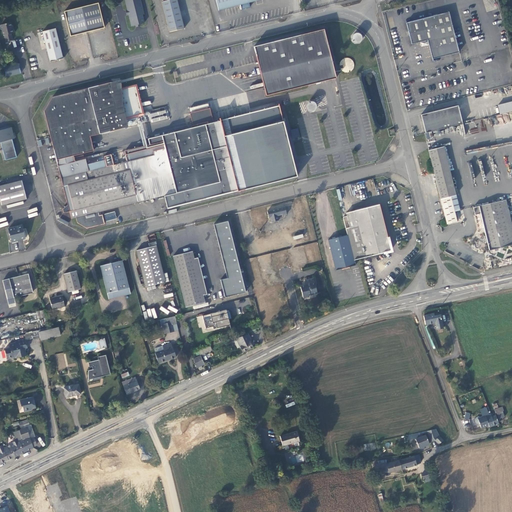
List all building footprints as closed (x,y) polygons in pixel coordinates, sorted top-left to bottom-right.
[(124,0),(127,10),(128,14),(131,26),(135,25),(140,24),(144,23),(143,18),(143,17),(142,15),(144,14),(140,0),(124,0)] [(177,0),(168,0),(162,2),(170,32),(184,28),(177,0)] [(215,0),(218,10),(240,5),(242,10),(250,8),(249,3),(259,0),(215,0)] [(98,3),(64,11),(70,36),(104,28),(98,3)] [(458,52),(448,11),(405,22),(411,44),(427,40),(432,59),(458,52)] [(11,22),(1,24),(0,25),(0,26),(1,29),(2,30),(3,35),(4,35),(6,42),(13,40),(11,33),(15,32),(14,28),(12,28),(11,22)] [(56,28),(42,31),(50,62),(63,58),(56,28)] [(336,79),(324,28),(253,44),(258,62),(265,95),(336,79)] [(356,42),(357,42),(359,41),(360,40),(361,39),(361,37),(361,36),(360,34),(359,33),(357,32),(356,32),(354,33),(353,34),(352,35),(351,36),(351,38),(352,39),(353,41),(354,42),(356,42)] [(19,63),(4,67),(6,76),(21,73),(19,63)] [(87,164),(85,158),(75,161),(75,160),(73,155),(93,150),(90,136),(125,127),(122,117),(140,112),(134,87),(116,92),(113,81),(52,96),(44,110),(57,165),(71,219),(76,218),(77,223),(86,228),(105,223),(102,214),(99,215),(98,212),(102,211),(139,202),(165,196),(168,208),(237,191),(297,176),(279,106),(162,135),(163,141),(124,151),(125,154),(127,161),(107,166),(105,159),(87,164)] [(511,101),(497,105),(500,114),(511,111),(511,101)] [(420,114),(425,133),(462,123),(457,105),(420,114)] [(166,107),(149,112),(151,122),(169,118),(166,107)] [(0,142),(1,142),(5,160),(17,157),(12,139),(15,139),(12,127),(6,129),(6,130),(2,131),(2,130),(0,130),(0,142)] [(456,195),(444,146),(428,150),(434,172),(447,224),(457,222),(451,196),(456,195)] [(0,200),(1,205),(26,198),(22,181),(0,185),(0,200)] [(511,244),(511,224),(511,222),(510,217),(506,199),(479,206),(480,213),(489,250),(511,244)] [(349,212),(352,227),(360,258),(393,250),(382,204),(361,209),(349,212)] [(286,214),(284,206),(267,211),(268,217),(270,217),(271,222),(278,220),(277,215),(282,214),(282,215),(286,214)] [(220,279),(225,297),(246,292),(228,221),(213,224),(227,278),(220,279)] [(8,228),(12,242),(25,238),(22,225),(8,228)] [(352,227),(346,228),(347,232),(348,235),(354,259),(360,258),(352,227)] [(354,259),(348,235),(340,236),(328,239),(335,270),(356,265),(354,259)] [(156,245),(136,250),(145,287),(166,282),(156,245)] [(205,302),(203,295),(194,258),(192,251),(173,256),(186,307),(205,302)] [(194,258),(203,295),(207,294),(198,257),(194,258)] [(122,260),(100,266),(109,299),(130,294),(122,260)] [(76,271),(64,274),(68,292),(81,289),(76,271)] [(32,292),(28,274),(23,275),(18,277),(2,281),(7,299),(17,296),(32,292)] [(303,298),(308,296),(308,295),(317,293),(313,278),(306,280),(307,281),(304,284),(305,285),(300,286),(303,298)] [(276,293),(266,295),(272,320),(283,317),(276,293)] [(62,295),(49,299),(52,309),(65,306),(62,295)] [(226,310),(202,316),(206,328),(213,326),(213,328),(230,324),(229,319),(231,318),(229,312),(227,312),(226,310)] [(424,319),(425,325),(434,323),(435,327),(442,325),(440,314),(433,316),(433,313),(423,315),(424,319)] [(175,316),(161,319),(163,326),(172,324),(177,323),(175,316)] [(174,331),(172,324),(163,326),(165,333),(174,331)] [(58,327),(39,332),(40,338),(41,340),(61,336),(58,327)] [(25,338),(26,340),(33,338),(35,340),(40,338),(39,332),(38,331),(24,335),(25,338)] [(252,341),(248,334),(236,338),(237,340),(240,347),(242,352),(253,347),(250,342),(252,341)] [(10,347),(4,349),(7,359),(13,357),(13,358),(16,357),(16,356),(18,356),(18,357),(26,355),(25,348),(27,347),(26,340),(25,338),(15,341),(15,342),(10,343),(10,347)] [(98,340),(99,344),(102,343),(103,348),(106,347),(104,338),(98,340)] [(160,363),(176,357),(173,347),(172,347),(171,343),(163,346),(164,350),(156,352),(155,353),(156,358),(158,357),(160,363)] [(201,356),(204,355),(203,354),(205,353),(212,350),(210,346),(198,351),(200,355),(193,359),(197,367),(204,364),(201,356)] [(56,354),(57,369),(66,368),(65,353),(56,354)] [(88,370),(88,380),(100,377),(99,374),(102,374),(102,375),(109,373),(106,364),(107,363),(103,361),(103,359),(105,356),(104,355),(97,357),(98,360),(88,362),(89,367),(92,366),(93,369),(88,370)] [(130,375),(127,368),(121,371),(122,374),(121,374),(122,378),(130,375)] [(135,377),(122,382),(127,394),(140,388),(135,377)] [(78,384),(64,387),(66,397),(81,394),(78,384)] [(24,412),(30,410),(30,409),(32,408),(36,407),(33,397),(20,400),(21,406),(23,407),(24,412)] [(496,412),(498,419),(504,417),(502,411),(503,411),(502,407),(494,409),(495,413),(496,412)] [(480,425),(481,428),(488,425),(489,427),(498,423),(496,415),(491,416),(490,414),(480,417),(478,416),(477,417),(475,419),(474,421),(475,423),(477,425),(479,425),(480,425)] [(12,458),(33,447),(27,427),(26,425),(29,424),(28,420),(23,421),(26,428),(13,432),(16,440),(9,443),(10,447),(9,448),(8,448),(9,450),(8,450),(12,458)] [(280,436),(283,446),(299,441),(296,431),(295,431),(294,428),(290,429),(291,433),(281,436),(280,436)] [(438,444),(443,440),(438,435),(435,428),(427,431),(430,439),(433,438),(438,444)] [(425,435),(415,439),(419,448),(429,444),(425,435)] [(377,450),(376,442),(363,444),(364,451),(366,450),(367,452),(377,450)] [(0,463),(12,458),(8,450),(9,450),(8,448),(9,448),(8,446),(4,448),(3,445),(0,446),(0,463)] [(302,453),(287,457),(288,465),(304,461),(302,453)] [(399,460),(402,469),(417,464),(421,462),(419,454),(399,460)] [(399,460),(398,457),(391,459),(392,462),(385,464),(378,464),(379,471),(388,470),(389,472),(394,471),(402,469),(399,460)] [(433,480),(429,472),(422,474),(424,481),(432,480),(433,480)]
